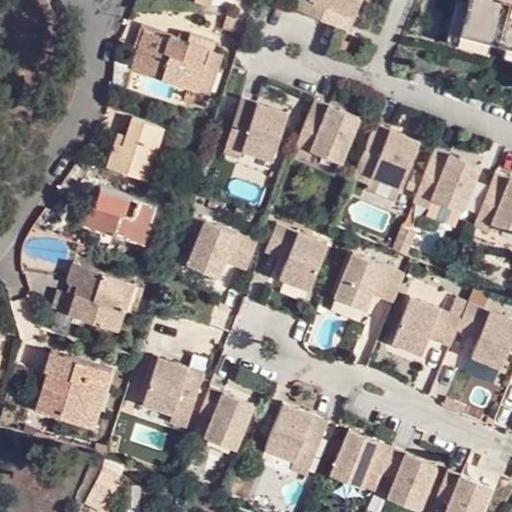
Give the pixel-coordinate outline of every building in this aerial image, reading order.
[(295,0),(294,5),(348,27),(357,0),(295,0)] [(511,0),(485,0),(476,34),(511,43),(511,0)] [(166,40),(144,32),(131,68),(195,89),(212,41),(188,33),(185,40),(168,35),(166,40)] [(270,104),(239,94),(222,149),(239,155),(242,146),(272,155),(285,114),(268,109),(270,104)] [(342,115),(313,103),(291,156),(307,162),(310,154),(339,166),(356,126),(340,120),(342,115)] [(286,109),(270,104),(268,109),(285,114),(286,109)] [(118,141),(110,164),(148,177),(166,125),(135,114),(124,143),(118,141)] [(358,121),(342,115),(340,120),(356,126),(358,121)] [(404,136),(374,125),(353,178),(369,184),(372,176),(401,188),(417,148),(402,141),(404,136)] [(419,143),(404,136),(402,141),(417,148),(419,143)] [(465,161),(435,149),(413,203),(429,209),(432,201),(462,212),(479,172),(462,166),(465,161)] [(480,167),(465,161),(462,166),(479,172),(480,167)] [(511,179),(495,173),(473,227),(489,233),(492,225),(511,232),(511,179)] [(156,201),(100,183),(93,206),(88,205),(82,220),(142,240),(156,201)] [(216,222),(205,217),(200,230),(210,234),(216,222)] [(316,237),(275,220),(264,248),(285,257),(278,273),(308,286),(321,254),(311,250),(316,237)] [(200,230),(187,261),(217,274),(224,257),(245,266),(256,239),(216,222),(210,234),(200,230)] [(327,241),(316,237),(311,250),(321,254),(327,241)] [(363,254),(352,250),(348,262),(358,266),(363,254)] [(348,262),(334,294),(364,306),(371,290),(392,299),(404,270),(363,254),(358,266),(348,262)] [(136,281),(74,260),(69,275),(71,278),(78,281),(75,291),(59,286),(53,304),(116,325),(123,308),(126,309),(136,281)] [(409,294),(404,306),(415,311),(420,298),(409,294)] [(404,306),(392,338),(422,350),(428,334),(450,342),(456,327),(461,315),(420,298),(415,311),(404,306)] [(508,315),(468,299),(461,315),(456,327),(477,335),(471,352),(501,364),(511,336),(511,331),(503,328),(508,315)] [(511,317),(508,315),(503,328),(511,331),(511,317)] [(115,368),(53,345),(45,367),(48,368),(37,405),(96,424),(115,368)] [(174,359),(157,354),(155,359),(172,364),(174,359)] [(172,364),(155,359),(143,400),(173,410),(170,419),(186,424),(204,369),(174,359),(172,364)] [(238,394),(210,383),(199,411),(213,416),(206,434),(236,446),(251,405),(236,399),(238,394)] [(254,400),(238,394),(236,399),(251,405),(254,400)] [(294,406),(278,400),(276,405),(292,411),(294,406)] [(292,411),(276,405),(260,445),(289,457),(285,465),(302,472),(323,418),(294,406),(292,411)] [(360,433),(344,426),(342,431),(358,438),(360,433)] [(376,472),(387,444),(360,433),(358,438),(342,431),(326,472),(356,484),(363,466),(376,472)] [(415,455),(387,444),(376,472),(390,477),(382,495),(413,507),(429,466),(414,460),(415,455)] [(289,457),(260,445),(254,460),(283,472),(285,465),(289,457)] [(105,455),(96,474),(116,482),(121,471),(123,467),(125,463),(105,455)] [(431,462),(415,455),(414,460),(429,466),(431,462)] [(252,472),(237,466),(227,490),(242,496),(252,472)] [(470,478),(443,467),(431,494),(445,500),(440,511),(475,511),(484,490),(468,483),(470,478)] [(486,485),(470,478),(468,483),(484,490),(486,485)]
